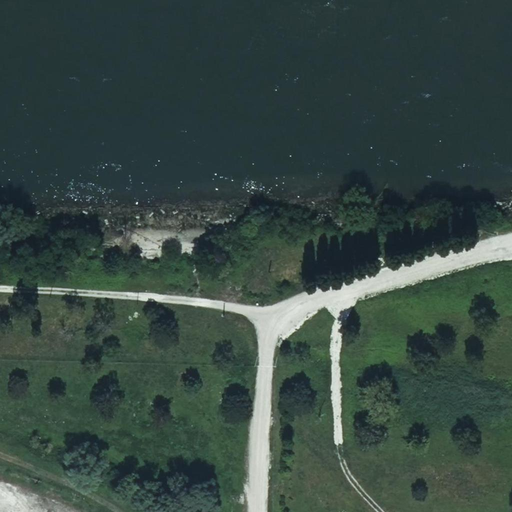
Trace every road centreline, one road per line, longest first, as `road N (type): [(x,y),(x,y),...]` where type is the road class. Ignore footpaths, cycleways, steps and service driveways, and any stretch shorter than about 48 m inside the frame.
road 1 (track): [(0,289),(214,306),(265,321),(335,285),(511,235)]
road 2 (track): [(265,321),(259,511)]
